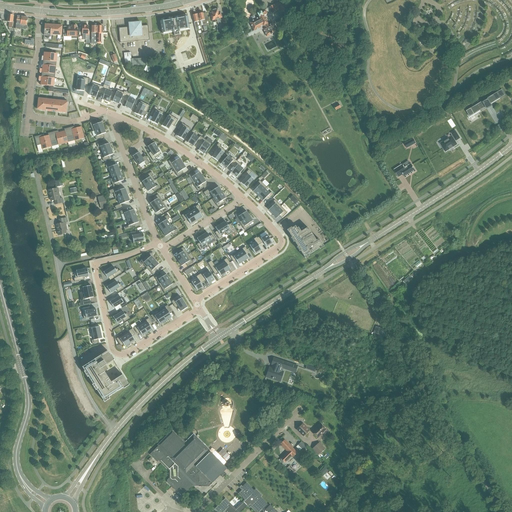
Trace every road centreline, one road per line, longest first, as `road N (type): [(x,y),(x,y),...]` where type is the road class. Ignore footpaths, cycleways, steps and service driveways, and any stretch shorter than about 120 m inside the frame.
road 1 (secondary): [(218,337),(511,144)]
road 2 (residential): [(157,244),(94,264),(115,353),(127,354),(198,307)]
road 3 (residential): [(195,301),(281,241),(241,196)]
road 4 (tertiary): [(41,11),(190,0)]
road 5 (residential): [(198,511),(300,408)]
road 6 (secondary): [(115,430),(218,337)]
